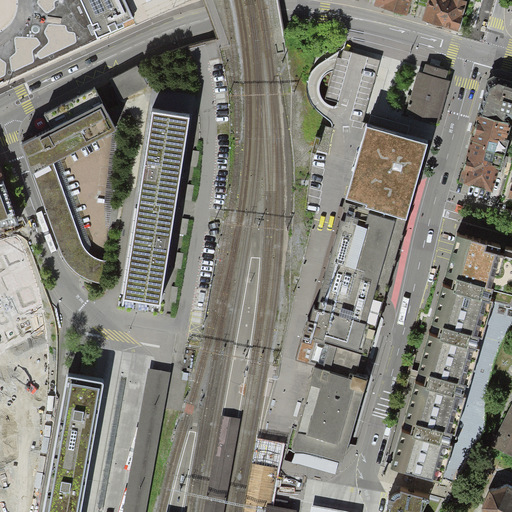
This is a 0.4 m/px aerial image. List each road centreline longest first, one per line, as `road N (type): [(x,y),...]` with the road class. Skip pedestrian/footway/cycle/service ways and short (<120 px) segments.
road 1 (residential): [(306,10),(244,10),(182,24),(0,113)]
road 2 (residential): [(436,191),(366,459)]
road 3 (residential): [(114,336),(60,279),(0,114)]
road 4 (residential): [(478,51),(306,10)]
road 5 (residential): [(478,51),(436,191)]
